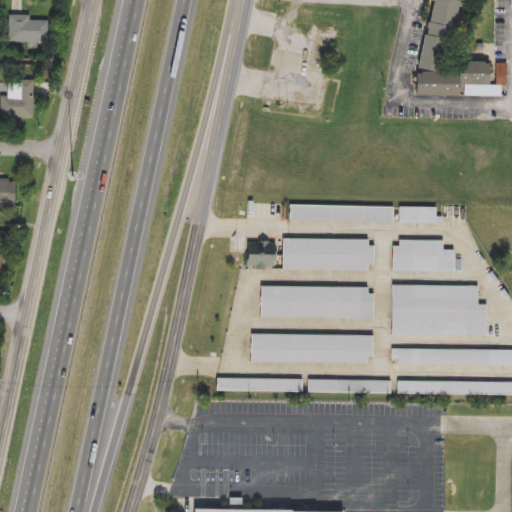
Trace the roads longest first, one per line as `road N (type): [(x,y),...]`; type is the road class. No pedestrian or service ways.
road 1 (secondary): [(128,511),(167,367),(241,0)]
road 2 (motorway): [(140,0),(31,511)]
road 3 (motorway): [(77,511),(186,0)]
road 4 (secondary): [(94,0),(0,431)]
road 5 (motorway): [(100,511),(221,110)]
